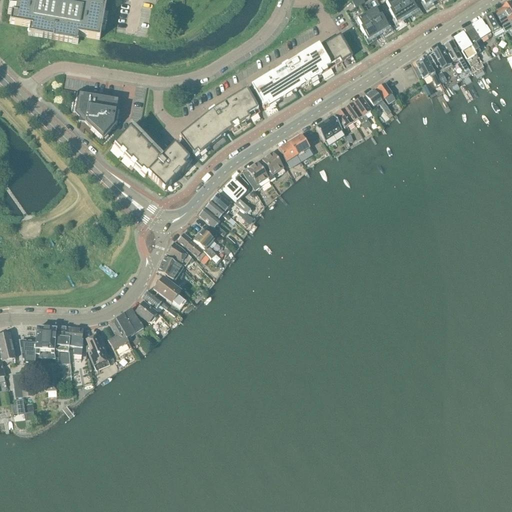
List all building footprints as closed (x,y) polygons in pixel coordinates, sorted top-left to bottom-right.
[(85,0),(13,0),(13,2),(9,24),(21,26),(29,28),(28,36),(45,39),(74,44),(74,41),(75,36),(99,40),(100,39),(101,33),(104,14),(105,8),(105,6),(104,6),(88,3),(85,3),(86,0),(85,0)] [(356,10),(360,7),(356,0),(352,3),(356,10)] [(396,25),(406,19),(394,0),(392,0),(385,4),(390,12),(388,13),(396,25)] [(407,0),(394,0),(406,19),(417,12),(409,0),(408,1),(407,0)] [(511,3),(503,10),(511,25),(511,3)] [(495,14),(500,24),(506,35),(511,31),(511,25),(503,10),(495,14)] [(375,11),(366,16),(378,36),(388,30),(381,18),(379,19),(375,11)] [(367,43),(378,36),(366,16),(357,22),(361,29),(360,30),(367,43)] [(496,41),(506,35),(500,24),(499,25),(494,16),(485,20),(495,39),(496,41)] [(482,22),(473,28),(482,41),(488,38),(489,40),(492,38),(491,36),(491,35),(487,29),(486,29),(482,22)] [(466,37),(477,56),(481,53),(480,51),(476,45),(481,42),(482,41),(473,28),(472,26),(465,31),(468,36),(466,37)] [(464,35),(455,41),(463,54),(462,54),(468,63),(478,56),(477,56),(466,37),(464,35)] [(340,38),(329,44),(341,64),(352,58),(340,38)] [(463,59),(453,42),(444,47),(454,64),(459,61),(465,73),(469,71),(463,59)] [(329,44),(319,50),(327,64),(331,71),(341,64),(329,44)] [(264,112),(331,71),(317,48),(297,61),(297,60),(270,76),(271,77),(250,89),(264,112)] [(442,69),(451,65),(443,48),(434,52),(442,69)] [(441,85),(437,78),(435,74),(427,57),(416,64),(418,69),(415,71),(419,80),(423,78),(424,81),(430,77),(433,83),(434,83),(436,89),(441,86),(441,85)] [(388,107),(395,102),(384,85),(376,91),(383,102),(384,101),(388,107)] [(228,134),(260,115),(246,92),(226,105),(225,104),(210,113),(197,124),(198,124),(179,140),(195,160),(224,137),(228,134)] [(382,104),(374,93),(373,92),(364,98),(373,110),(374,109),(375,110),(379,107),(386,117),(390,114),(382,103),(382,104)] [(85,124),(103,141),(115,129),(119,101),(78,94),(75,113),(75,114),(79,118),(81,119),(81,121),(85,122),(85,124)] [(361,101),(352,107),(361,120),(362,119),(365,123),(367,121),(372,118),(370,115),(361,101)] [(352,107),(344,112),(353,126),(353,125),(356,130),(356,131),(360,128),(359,127),(361,125),(365,123),(362,119),(361,120),(352,107)] [(353,126),(344,112),(335,118),(344,131),(353,126)] [(333,119),(315,130),(324,144),(341,133),(333,119)] [(164,158),(131,127),(112,146),(114,148),(113,149),(145,179),(147,177),(164,192),(192,164),(174,147),(164,158)] [(288,145),(297,158),(309,151),(301,137),(288,145)] [(286,165),(297,158),(288,145),(278,151),(286,165)] [(259,167),(267,180),(269,184),(285,174),(273,155),(262,162),(263,164),(259,167)] [(248,174),(243,177),(254,194),(260,190),(269,184),(267,180),(259,167),(258,165),(247,172),(248,174)] [(250,191),(247,186),(239,177),(234,182),(233,181),(222,191),(235,204),(233,206),(246,216),(250,211),(239,201),(250,191)] [(217,195),(211,203),(224,215),(225,214),(225,215),(228,212),(227,211),(231,207),(217,195)] [(211,203),(205,210),(218,222),(219,222),(222,217),(233,227),(236,224),(225,215),(225,214),(224,215),(211,203)] [(218,222),(205,210),(199,217),(223,238),(226,235),(217,228),(220,223),(219,222),(218,222)] [(202,233),(193,243),(203,252),(202,253),(205,256),(210,261),(215,257),(208,249),(213,243),(202,233)] [(183,235),(177,243),(200,263),(205,256),(202,253),(203,252),(183,235)] [(182,251),(173,245),(166,256),(181,266),(189,272),(194,264),(193,263),(191,260),(187,257),(182,251)] [(160,267),(157,273),(166,278),(173,282),(173,283),(175,284),(183,271),(180,268),(164,258),(160,267)] [(163,279),(153,291),(157,295),(171,306),(178,297),(181,294),(163,280),(163,279)] [(177,316),(147,292),(141,300),(155,312),(159,307),(175,319),(177,316)] [(157,315),(143,304),(135,314),(149,325),(157,315)] [(131,311),(115,321),(132,352),(143,346),(136,335),(143,330),(131,311)] [(118,360),(132,352),(115,321),(108,325),(115,338),(107,343),(113,354),(114,353),(118,360)] [(69,359),(68,349),(69,341),(68,340),(69,330),(58,329),(56,355),(58,362),(58,367),(70,366),(69,359)] [(35,344),(19,343),(23,366),(35,367),(35,360),(44,361),(46,383),(44,384),(43,385),(42,387),(42,389),(43,391),(45,392),(45,393),(56,393),(55,366),(54,353),(56,331),(36,330),(35,344)] [(69,341),(68,349),(74,350),(73,357),(81,358),(83,341),(82,341),(82,332),(82,331),(69,330),(68,340),(69,341)] [(15,360),(9,336),(0,337),(0,356),(2,363),(15,360)] [(108,364),(98,338),(86,342),(94,369),(108,364)] [(33,398),(32,392),(29,374),(20,375),(22,392),(23,399),(33,398)]
